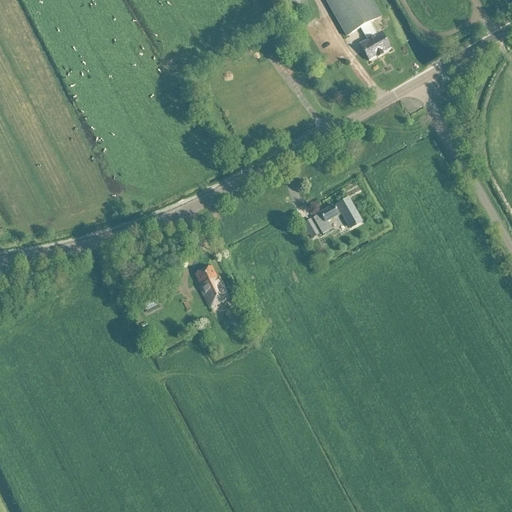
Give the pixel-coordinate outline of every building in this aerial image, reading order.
[(378,37),(371,25),(381,19),(370,0),(324,0),(346,38),(360,30),(367,43),(360,47),(369,63),(377,59),(378,60),(383,56),(390,51),(381,35),(378,37)] [(307,12),(308,2),(286,1),(285,11),(307,12)] [(320,217),(314,220),(323,236),(332,231),(328,224),(342,216),(350,232),(363,224),(349,199),(336,207),(337,208),(334,209),(333,208),(320,216),(320,217)] [(310,236),(317,232),(310,221),(304,225),(310,236)] [(217,280),(212,269),(196,277),(201,288),(200,289),(211,312),(211,310),(215,308),(216,309),(217,309),(217,307),(223,304),(224,306),(225,305),(224,303),(229,301),(230,302),(219,279),(217,280)] [(146,313),(159,306),(153,296),(140,302),(146,313)]
